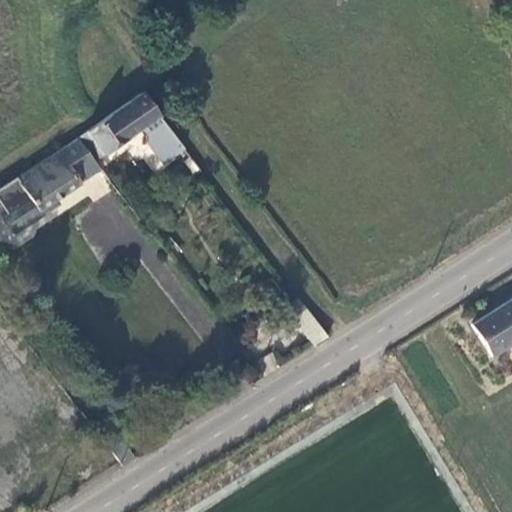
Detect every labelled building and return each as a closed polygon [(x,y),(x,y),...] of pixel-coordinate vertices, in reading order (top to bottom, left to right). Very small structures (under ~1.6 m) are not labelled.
[(93,161),(158,117),(141,95),(77,139),(93,161)] [(0,204),(4,211),(3,219),(8,227),(20,231),(27,225),(29,218),(100,170),(93,161),(77,139),(0,188),(0,204)] [(511,343),(511,344),(511,296),(490,310),(511,343)] [(490,310),(469,323),(490,356),(511,343),(490,310)] [(312,349),(327,340),(308,314),(295,323),(312,349)] [(454,416),(480,486),(496,480),(500,491),(511,485),(511,456),(491,402),(454,416)] [(121,467),(133,458),(117,435),(103,443),(121,467)]
